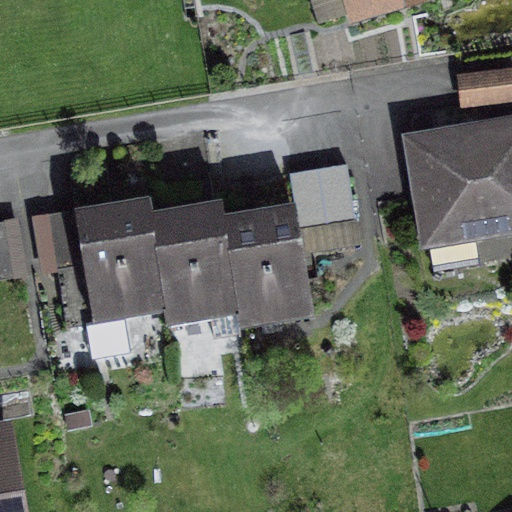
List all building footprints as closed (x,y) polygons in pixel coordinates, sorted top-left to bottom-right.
[(511,71),(460,77),(463,105),(511,99),(511,71)] [(461,155),(415,162),(428,240),(511,226),(511,124),(458,134),(461,155)] [(318,169),(328,226),(299,231),(303,252),(359,243),(346,165),(318,169)] [(328,226),(318,169),(290,174),(299,231),(328,226)] [(166,311),(168,325),(213,318),(210,302),(236,298),(225,230),(223,215),(192,220),(189,205),(178,207),(173,209),(169,213),(166,219),(166,224),(152,227),(166,311)] [(75,210),(47,214),(56,271),(84,266),(91,307),(119,302),(121,318),(166,311),(152,227),(150,213),(78,224),(75,210)] [(236,298),(241,328),(286,321),(283,305),(311,300),(303,252),(299,231),(297,218),(225,230),(236,298)] [(5,221),(0,222),(0,280),(15,277),(5,221)] [(19,511),(6,431),(0,431),(0,511),(19,511)]
